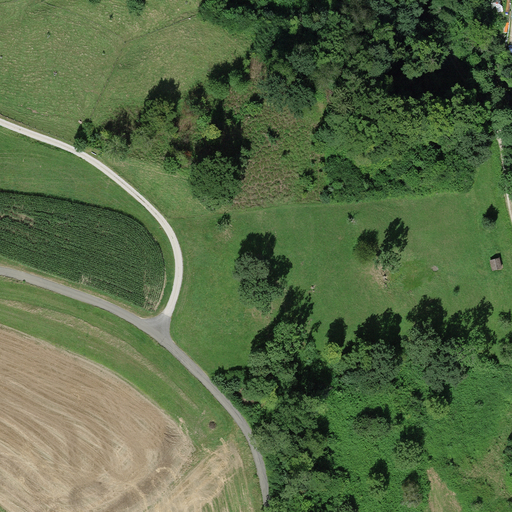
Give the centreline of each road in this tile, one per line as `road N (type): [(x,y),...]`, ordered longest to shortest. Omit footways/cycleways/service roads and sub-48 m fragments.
road 1 (unclassified): [(0,272),(110,308),(190,366),(243,425),(265,511)]
road 2 (track): [(0,122),(91,161),(163,227),(177,273),(155,335)]
road 3 (track): [(437,0),(511,187)]
